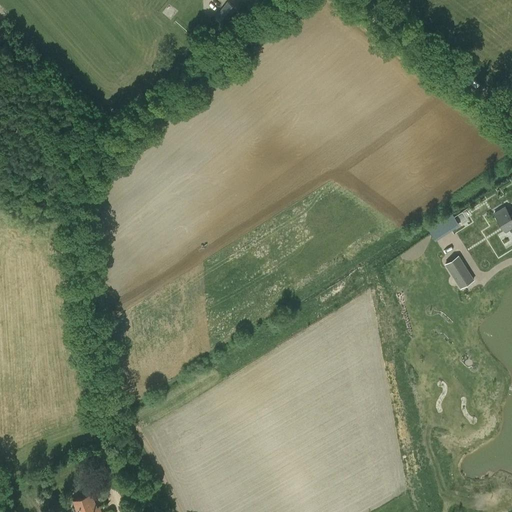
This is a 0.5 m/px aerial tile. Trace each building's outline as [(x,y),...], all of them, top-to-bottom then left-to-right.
[(225,24),(238,9),(228,1),(215,17),(225,24)] [(210,45),(216,37),(199,23),(193,31),(210,45)] [(431,226),(437,238),(462,224),(456,212),(431,226)] [(473,281),(457,256),(446,263),(461,288),(473,281)] [(112,511),(112,510),(106,511),(102,511),(100,506),(97,507),(93,493),(72,500),(76,511),(112,511)]
